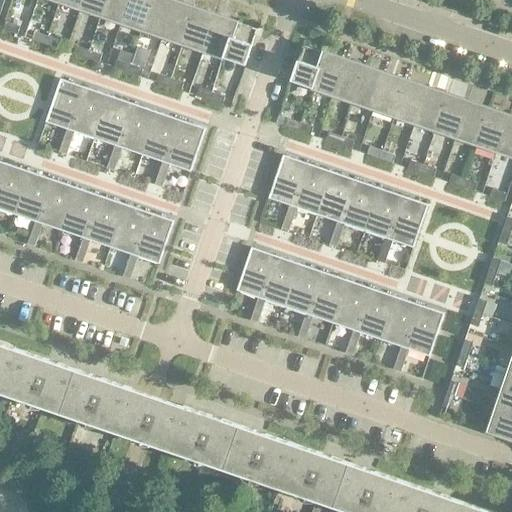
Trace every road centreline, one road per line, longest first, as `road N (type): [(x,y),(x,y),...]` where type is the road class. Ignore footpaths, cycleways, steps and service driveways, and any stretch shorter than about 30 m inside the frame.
road 1 (residential): [(175,340),(292,3)]
road 2 (residential): [(511,457),(175,340)]
road 3 (residential): [(175,340),(0,282)]
road 4 (tertiary): [(511,53),(351,0)]
